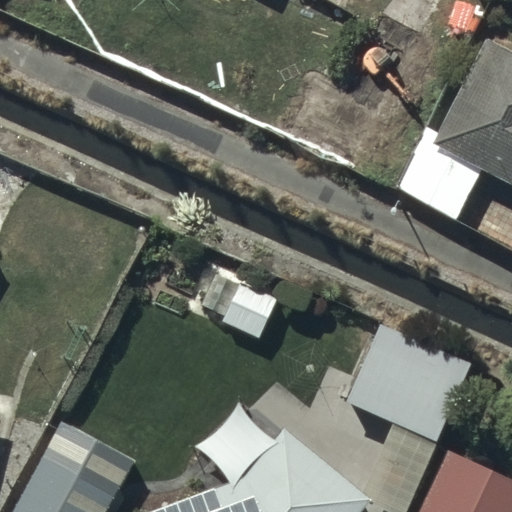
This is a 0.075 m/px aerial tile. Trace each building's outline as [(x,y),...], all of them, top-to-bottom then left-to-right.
[(352,171),(419,47),(369,20),(329,94),(307,81),(280,132),(352,171)] [(511,50),(486,38),(433,142),(511,182),(511,50)] [(282,312),(247,295),(229,335),(264,351),(282,312)] [(474,378),(385,339),(351,415),(440,454),(474,378)] [(117,511),(138,475),(67,436),(24,511),(117,511)] [(369,511),(293,448),(254,494),(205,511),(369,511)] [(511,511),(511,488),(455,462),(431,511),(511,511)]
